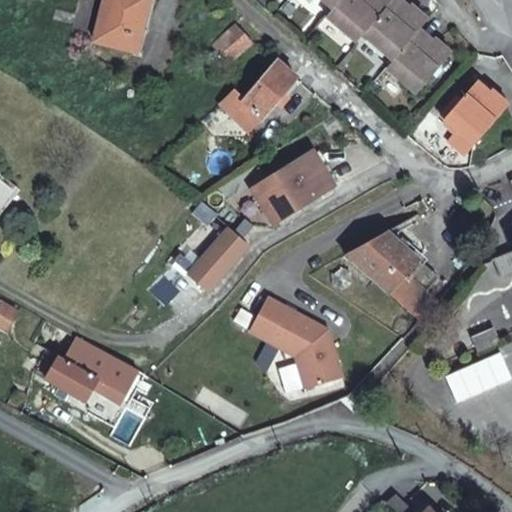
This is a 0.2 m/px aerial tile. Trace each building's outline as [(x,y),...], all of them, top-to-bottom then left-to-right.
[(147,0),(106,0),(93,38),(131,51),(147,0)] [(382,0),(339,0),(333,6),(327,15),(358,40),(364,33),(388,5),(382,0)] [(418,29),(424,21),(399,0),(391,0),(388,5),(364,33),(393,58),(418,29)] [(250,43),(238,29),(214,48),(228,62),(250,43)] [(393,58),(387,64),(419,91),(448,56),(418,29),(393,58)] [(240,101),(230,92),(218,103),(247,131),(258,118),(260,119),(279,97),(282,99),(293,86),(289,83),(293,78),(274,62),(240,101)] [(458,129),(475,143),(507,105),(476,80),(445,118),(458,129)] [(467,153),(475,143),(458,129),(449,139),(467,153)] [(239,240),(244,233),(251,225),(275,222),(334,185),(314,152),(256,189),(223,202),(215,214),(210,219),(225,228),(239,240)] [(0,218),(18,195),(0,181),(0,218)] [(245,245),(239,240),(225,228),(210,219),(208,218),(192,237),(196,240),(175,265),(190,278),(188,281),(191,284),(188,288),(197,295),(201,291),(204,294),(245,245)] [(384,231),(341,255),(380,288),(416,319),(432,302),(421,292),(402,274),(415,258),(384,231)] [(511,250),(490,260),(496,276),(511,269),(511,250)] [(415,258),(402,274),(421,292),(435,277),(415,258)] [(249,333),(268,342),(285,308),(267,298),(249,333)] [(0,308),(0,327),(8,333),(21,313),(5,302),(0,308)] [(268,342),(295,356),(306,388),(343,377),(328,344),(324,335),(327,329),(285,308),(268,342)] [(496,342),(490,328),(469,337),(475,351),(496,342)] [(63,361),(44,350),(33,371),(83,400),(90,388),(117,403),(135,372),(76,338),(63,361)] [(442,375),(454,403),(511,379),(498,350),(442,375)] [(511,460),(502,451),(491,463),(511,480),(511,460)] [(403,492),(387,500),(397,511),(414,511),(418,509),(403,492)]
